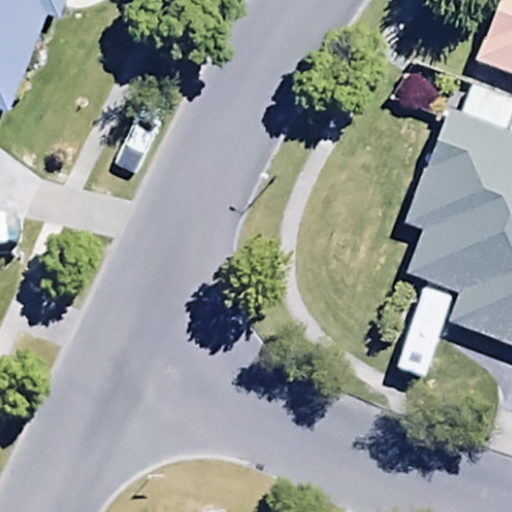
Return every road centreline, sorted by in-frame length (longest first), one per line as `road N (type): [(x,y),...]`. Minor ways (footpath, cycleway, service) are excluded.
road 1 (residential): [(306,0),(245,99),(118,345)]
road 2 (residential): [(450,511),(118,345)]
road 3 (residential): [(118,345),(45,511)]
